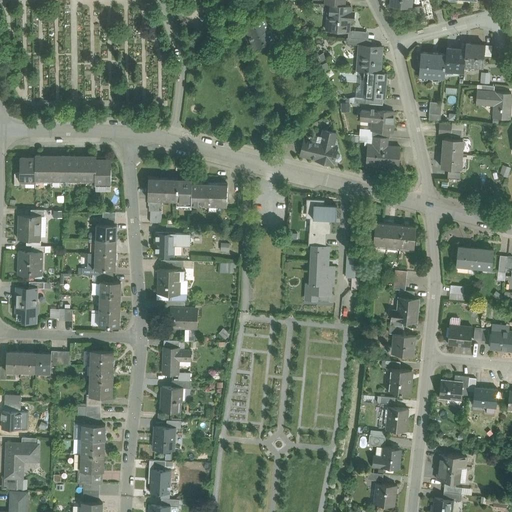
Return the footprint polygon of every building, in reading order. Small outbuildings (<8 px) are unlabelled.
[(345,5),(328,4),(328,15),(331,15),(330,30),(349,32),(351,6),(345,5)] [(263,16),(244,25),(250,39),(255,51),(275,42),(263,16)] [(416,20),(418,28),(436,24),(434,16),(416,20)] [(372,32),(364,32),(363,39),(363,44),(371,45),(372,32)] [(485,45),(465,43),(465,49),(464,64),(464,65),(483,66),(485,45)] [(363,44),(359,44),(358,52),(362,52),(360,70),(364,71),(380,72),(380,71),(381,58),(382,46),(371,45),(363,44)] [(465,49),(446,47),(446,53),(445,69),(464,70),(464,65),(464,64),(465,49)] [(446,53),(421,51),(419,75),(444,77),(445,69),(446,53)] [(380,72),(364,71),(362,97),(370,97),(383,98),(385,98),(387,73),(380,72)] [(480,82),(489,82),(490,71),(481,71),(480,82)] [(511,93),(477,90),(476,104),(477,102),(496,103),(495,117),(493,117),(510,119),(511,93)] [(442,102),(430,101),(429,113),(441,114),(442,102)] [(394,111),(374,110),(361,109),(360,119),(373,120),(372,130),(390,131),(392,131),(394,111)] [(441,120),(439,133),(451,135),(452,129),(453,121),(441,120)] [(321,143),(304,139),(300,154),(309,157),(309,156),(317,158),(316,159),(333,163),(334,158),(339,159),(341,157),(340,154),(335,153),(337,147),(333,146),(336,133),(324,130),(321,143)] [(367,145),(374,145),(374,142),(374,141),(374,136),(372,136),(360,135),(360,144),(367,145)] [(462,139),(444,138),(443,152),(461,154),(462,139)] [(386,143),(374,142),(374,145),(367,145),(366,163),(389,165),(389,166),(399,166),(401,147),(391,146),(386,146),(386,143)] [(461,154),(443,152),(442,167),(460,169),(461,154)] [(51,156),(35,156),(35,158),(36,158),(36,179),(41,179),(41,181),(51,181),(51,156)] [(66,156),(51,156),(51,181),(61,181),(61,180),(65,180),(65,181),(66,181),(66,156)] [(81,156),(66,156),(66,181),(66,180),(71,180),(71,181),(81,181),(81,156)] [(96,156),(81,156),(81,181),(91,181),(91,180),(95,180),(96,180),(96,159),(96,156)] [(35,158),(20,158),(20,181),(26,181),(26,183),(36,183),(36,179),(36,158),(35,158)] [(96,159),(96,180),(95,180),(95,184),(106,184),(106,183),(111,183),(111,159),(105,159),(96,159)] [(177,178),(149,177),(148,199),(160,200),(176,200),(177,200),(177,178)] [(192,179),(177,178),(177,200),(176,200),(176,203),(191,204),(192,182),(192,179)] [(192,182),(191,204),(227,205),(228,183),(192,182)] [(314,204),(324,204),(324,199),(307,198),(306,204),(313,205),(312,231),(312,233),(327,233),(331,233),(331,222),(330,222),(330,219),(313,218),(314,204)] [(160,200),(148,199),(148,205),(149,205),(149,211),(150,211),(150,222),(161,222),(162,211),(159,211),(160,200)] [(324,204),(314,204),(313,218),(330,219),(336,219),(337,205),(324,204)] [(31,215),(19,215),(19,238),(18,238),(18,239),(40,239),(40,216),(41,216),(41,215),(31,215)] [(390,223),(376,221),(373,246),(374,246),(375,243),(387,245),(387,247),(387,248),(390,223)] [(402,224),(390,223),(387,248),(388,245),(400,246),(399,249),(400,249),(402,224)] [(100,224),(96,224),(96,239),(116,239),(117,231),(116,231),(116,226),(117,226),(117,225),(115,225),(100,224)] [(416,225),(402,224),(400,249),(400,246),(413,247),(413,250),(416,225)] [(326,246),(327,233),(312,233),(312,231),(309,232),(308,245),(312,245),(326,246)] [(175,232),(156,232),(155,253),(174,254),(175,232)] [(116,239),(96,239),(95,253),(116,253),(116,245),(116,239)] [(311,265),(328,266),(329,247),(328,247),(328,246),(326,246),(312,245),(311,265)] [(478,247),(458,245),(456,264),(476,266),(478,247)] [(494,249),(478,247),(476,266),(492,267),(494,249)] [(32,251),(18,250),(18,274),(42,275),(43,252),(43,251),(32,251)] [(116,253),(95,253),(95,268),(98,268),(113,269),(115,269),(116,260),(115,260),(116,253)] [(353,253),(347,253),(346,277),(354,278),(355,266),(353,266),(353,253)] [(507,256),(500,255),(498,271),(505,272),(507,256)] [(183,260),(161,259),(161,268),(180,268),(180,270),(183,270),(183,260)] [(328,266),(311,265),(310,283),(310,284),(330,285),(333,285),(334,266),(328,266)] [(161,268),(159,268),(158,293),(179,294),(180,279),(185,280),(186,270),(183,270),(180,270),(180,268),(161,268)] [(498,271),(497,281),(504,282),(505,272),(498,271)] [(113,281),(100,281),(100,282),(100,296),(120,297),(121,288),(120,288),(121,282),(113,281)] [(330,285),(310,284),(310,283),(307,283),(307,294),(316,294),(330,295),(331,295),(331,287),(330,287),(330,285)] [(463,286),(451,285),(450,293),(462,294),(463,286)] [(29,287),(17,286),(16,312),(38,312),(38,303),(36,303),(37,288),(37,287),(29,287)] [(405,289),(401,289),(401,296),(414,298),(415,291),(405,289)] [(511,292),(504,292),(503,304),(511,304),(511,292)] [(120,297),(100,296),(99,310),(120,310),(120,297)] [(401,296),(398,296),(397,309),(394,309),(393,318),(396,319),(403,320),(417,321),(418,311),(416,311),(417,299),(419,299),(419,298),(414,298),(401,296)] [(185,300),(165,300),(165,307),(170,307),(185,308),(185,300)] [(185,308),(170,307),(170,326),(186,326),(186,324),(195,324),(195,308),(185,308)] [(120,310),(99,310),(99,325),(119,326),(120,310)] [(459,317),(452,317),(450,318),(450,324),(449,324),(447,343),(470,345),(472,326),(459,325),(460,319),(459,317)] [(403,326),(390,324),(389,332),(397,333),(403,334),(404,326),(403,326)] [(482,328),(475,327),(473,339),(480,340),(482,328)] [(489,328),(482,328),(480,340),(487,340),(489,328)] [(511,330),(509,330),(492,329),(490,347),(511,349),(511,330)] [(403,334),(397,333),(395,353),(413,355),(414,345),(413,345),(414,335),(403,334)] [(179,347),(164,346),(163,373),(179,374),(179,360),(192,360),(192,350),(179,350),(179,347)] [(114,351),(91,350),(91,364),(113,365),(113,360),(114,351)] [(22,352),(7,352),(6,366),(6,370),(21,371),(22,352)] [(37,353),(22,352),(21,371),(31,371),(36,371),(37,353)] [(51,353),(37,353),(36,371),(51,372),(51,365),(52,353),(51,353)] [(400,361),(386,360),(385,368),(392,368),(400,369),(400,361)] [(113,365),(91,364),(90,378),(113,379),(112,379),(113,374),(113,365)] [(400,369),(392,368),(390,390),(387,390),(409,392),(412,370),(400,369)] [(31,371),(21,371),(21,381),(31,381),(31,371)] [(454,381),(441,379),(439,396),(461,399),(461,394),(463,375),(455,374),(454,381)] [(113,379),(90,378),(90,394),(90,395),(101,396),(112,396),(112,390),(113,379)] [(186,380),(172,380),(172,387),(182,387),(182,388),(185,388),(186,380)] [(172,387),(162,386),(161,410),(181,411),(182,388),(182,387),(172,387)] [(475,386),(474,390),(473,404),(488,406),(496,407),(497,389),(475,386)] [(101,396),(90,395),(90,394),(87,394),(87,406),(100,406),(101,396)] [(395,397),(382,396),(381,403),(394,404),(395,397)] [(20,401),(5,400),(5,410),(20,411),(20,401)] [(87,406),(79,406),(78,415),(86,415),(86,412),(87,406)] [(406,408),(389,406),(387,429),(405,431),(407,415),(406,415),(406,408)] [(5,410),(3,410),(2,428),(19,428),(19,418),(20,411),(5,410)] [(105,424),(83,424),(84,424),(84,430),(83,430),(82,439),(104,440),(105,434),(105,433),(105,424)] [(167,427),(154,427),(153,448),(174,449),(175,428),(167,427)] [(385,436),(369,434),(369,442),(385,444),(385,436)] [(104,440),(82,439),(82,453),(104,454),(104,449),(105,440),(104,440)] [(22,443),(7,443),(6,478),(22,478),(23,459),(38,460),(38,444),(36,444),(22,443)] [(401,448),(384,446),(383,449),(382,457),(374,456),(372,465),(398,468),(401,448)] [(375,448),(374,456),(382,457),(383,449),(375,448)] [(104,454),(82,453),(82,454),(83,454),(82,469),(82,470),(92,470),(103,471),(104,464),(104,454)] [(467,456),(440,453),(437,479),(445,480),(456,481),(458,466),(466,467),(467,456)] [(92,470),(82,470),(82,469),(79,469),(78,483),(84,483),(92,483),(92,470)] [(171,470),(151,469),(150,491),(170,492),(171,470)] [(383,474),(368,472),(367,479),(382,480),(383,474)] [(6,478),(3,478),(2,489),(27,490),(28,479),(22,478),(6,478)] [(396,485),(377,482),(375,503),(394,505),(396,485)] [(444,485),(444,491),(461,493),(462,487),(456,486),(444,485)] [(27,492),(11,491),(11,501),(15,501),(27,501),(27,492)] [(461,493),(444,491),(443,498),(451,499),(451,500),(461,501),(461,493)] [(443,498),(435,497),(433,511),(449,511),(451,500),(451,499),(443,498)] [(179,499),(162,498),(161,506),(172,507),(178,507),(179,499)] [(506,499),(493,498),(492,503),(495,503),(495,508),(502,509),(501,511),(506,511),(507,504),(505,504),(506,499)] [(14,511),(26,511),(27,501),(15,501),(14,511)] [(83,501),(82,501),(81,511),(102,511),(102,502),(98,502),(83,501)]
